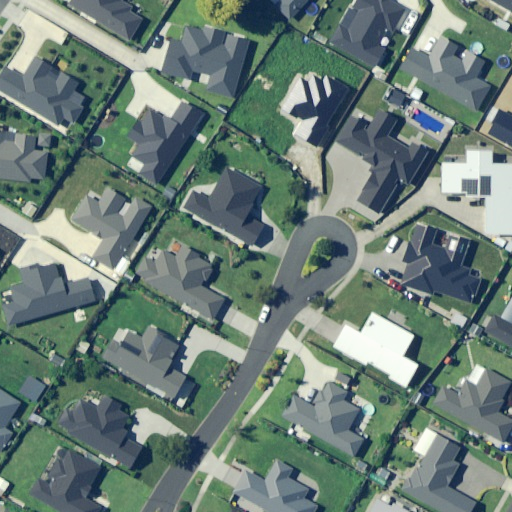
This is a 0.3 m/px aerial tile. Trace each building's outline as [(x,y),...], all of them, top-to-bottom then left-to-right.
[(74,0),(71,7),(131,41),(143,20),(130,13),(135,5),(125,0),(74,0)] [(281,0),(276,5),(291,19),(308,0),(281,0)] [(350,8),(331,42),(378,68),(388,51),(383,48),(404,10),(385,0),(358,0),(353,10),(350,8)] [(511,0),(492,0),(511,10),(511,0)] [(206,93),(234,100),(249,41),(226,35),(227,32),(205,26),(204,29),(187,24),(182,44),(171,42),(164,71),(192,79),(194,72),(211,76),(206,93)] [(412,48),(401,69),(476,111),(490,86),(481,81),(491,62),(471,51),(465,61),(454,55),(459,45),(442,35),(430,57),(412,48)] [(8,67),(0,80),(0,90),(59,123),(62,119),(73,125),(82,108),(78,106),(83,98),(73,92),(79,81),(36,58),(26,77),(8,67)] [(294,134),(317,147),(350,90),(325,76),(323,80),(313,75),(308,83),(300,78),(282,109),(302,121),(294,134)] [(139,172),(155,183),(204,113),(185,100),(170,122),(149,107),(139,122),(138,121),(128,136),(139,144),(132,154),(145,163),(139,172)] [(396,121),(378,111),(368,128),(351,117),(337,141),(375,163),(364,181),(368,183),(363,191),(352,209),(374,222),(397,183),(405,188),(426,152),(411,143),(408,149),(386,137),(396,121)] [(511,146),(511,117),(501,112),(489,134),(511,146)] [(0,178),(30,182),(31,177),(44,178),(47,153),(33,151),(35,136),(0,132),(0,178)] [(52,135),(39,134),(37,146),(50,148),(52,135)] [(511,165),(490,165),(491,152),(466,151),(466,164),(440,164),(440,193),(465,194),(465,197),(484,198),(484,235),(511,235),(511,165)] [(260,187),(226,168),(208,200),(193,191),(181,213),(248,250),(263,224),(245,214),(260,187)] [(113,269),(151,208),(135,198),(122,219),(115,214),(125,198),(108,188),(98,204),(87,196),(73,218),(104,238),(93,257),(113,269)] [(435,232),(417,225),(411,241),(409,240),(396,274),(403,276),(400,283),(432,295),(434,291),(468,304),(478,280),(468,276),(470,271),(459,267),(468,242),(449,235),(444,250),(430,245),(435,232)] [(202,285),(204,281),(206,282),(214,269),(212,268),(214,265),(181,247),(175,257),(162,250),(155,263),(145,258),(136,276),(144,280),(142,284),(184,308),(186,304),(201,312),(199,316),(211,322),(213,318),(224,297),(202,285)] [(3,307),(9,326),(96,301),(89,278),(62,285),(56,265),(39,269),(38,265),(21,270),(24,283),(9,287),(14,304),(3,307)] [(413,337),(372,313),(360,335),(344,326),(332,347),(365,365),(367,362),(389,375),(387,378),(404,387),(417,365),(402,356),(413,337)] [(511,323),(511,325),(494,315),(484,333),(511,348),(511,323)] [(179,347),(147,329),(141,339),(119,327),(101,358),(173,399),(185,378),(167,368),(179,347)] [(510,384),(485,369),(475,386),(466,381),(458,395),(442,386),(432,404),(501,443),(511,424),(511,418),(496,409),(510,384)] [(46,387),(30,377),(20,392),(36,402),(46,387)] [(313,404),(315,405),(313,407),(292,395),(280,417),(353,457),(362,440),(346,431),(358,410),(341,401),(346,391),(328,381),(322,391),(320,390),(313,404)] [(20,404),(0,390),(0,452),(12,434),(4,429),(20,404)] [(123,438),(127,431),(120,428),(130,412),(121,407),(104,396),(96,409),(80,399),(72,412),(67,409),(56,428),(128,471),(141,449),(123,438)] [(415,467),(409,478),(407,477),(400,490),(401,491),(438,511),(470,511),(475,504),(447,488),(459,465),(453,462),(460,449),(436,435),(417,468),(415,467)] [(46,477),(48,478),(45,483),(38,480),(29,497),(57,511),(98,511),(102,506),(85,497),(100,468),(68,451),(63,461),(59,458),(57,457),(46,477)] [(291,469),(275,460),(263,481),(244,470),(232,493),(266,511),(312,511),(316,506),(302,499),(307,490),(286,478),(291,469)] [(379,468),(374,476),(385,482),(389,474),(379,468)] [(406,511),(405,511),(378,496),(368,511),(406,511)]
